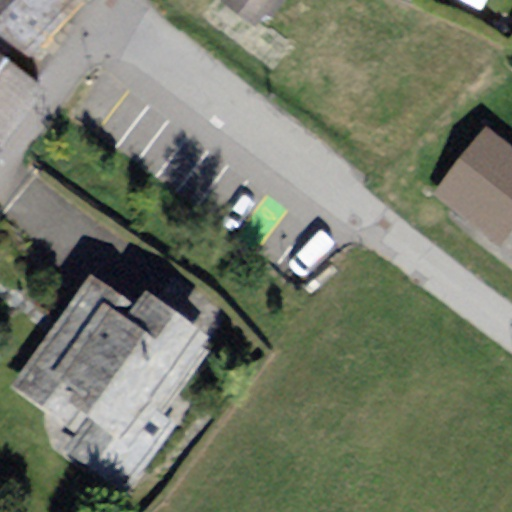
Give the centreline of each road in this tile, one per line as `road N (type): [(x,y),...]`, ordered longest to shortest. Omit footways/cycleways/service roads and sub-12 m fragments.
road 1 (residential): [(511,334),(101,28)]
road 2 (residential): [(101,28),(0,153)]
